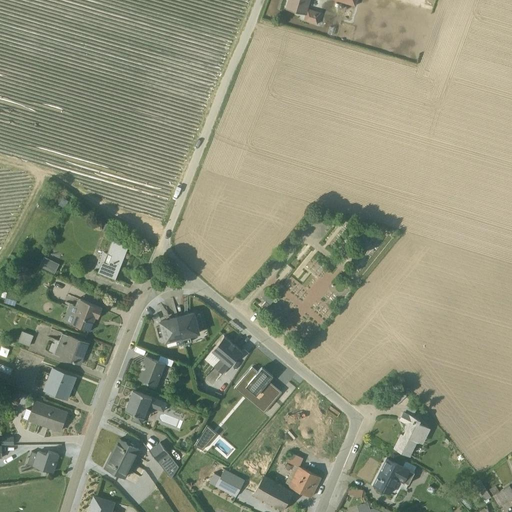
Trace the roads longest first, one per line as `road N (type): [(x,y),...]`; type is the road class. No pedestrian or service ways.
road 1 (residential): [(192,282),(351,413),(355,425),(320,511)]
road 2 (unclassified): [(259,0),(160,250)]
road 3 (residential): [(65,511),(142,297)]
